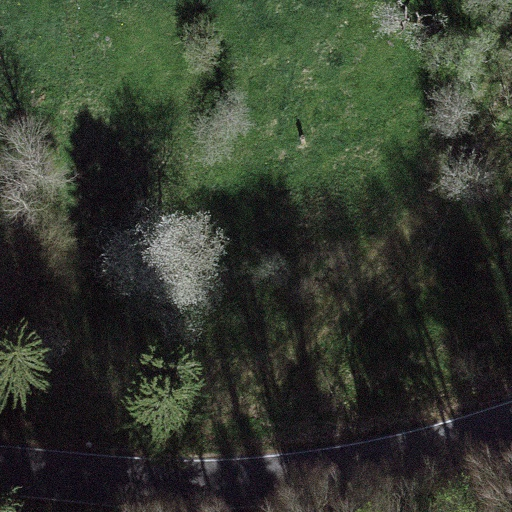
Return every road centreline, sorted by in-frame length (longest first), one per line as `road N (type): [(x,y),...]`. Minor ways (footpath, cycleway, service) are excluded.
road 1 (track): [(511,87),(449,198),(375,298),(323,343),(88,503)]
road 2 (tertiary): [(511,427),(147,509),(0,491)]
